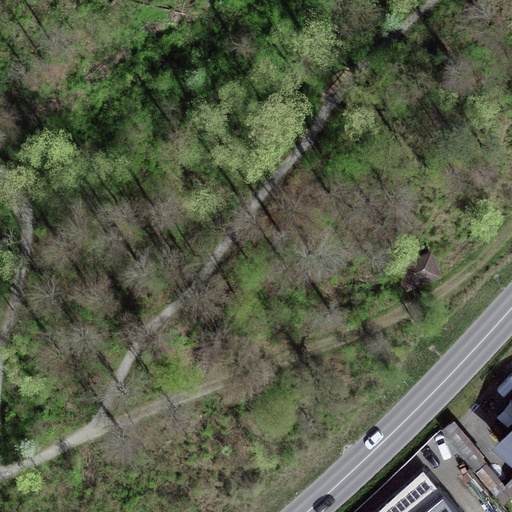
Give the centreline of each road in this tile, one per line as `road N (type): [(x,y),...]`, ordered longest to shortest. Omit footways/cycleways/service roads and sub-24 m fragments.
road 1 (track): [(0,473),(142,404),(404,314),(477,263),(511,226)]
road 2 (primary): [(310,511),(511,308)]
